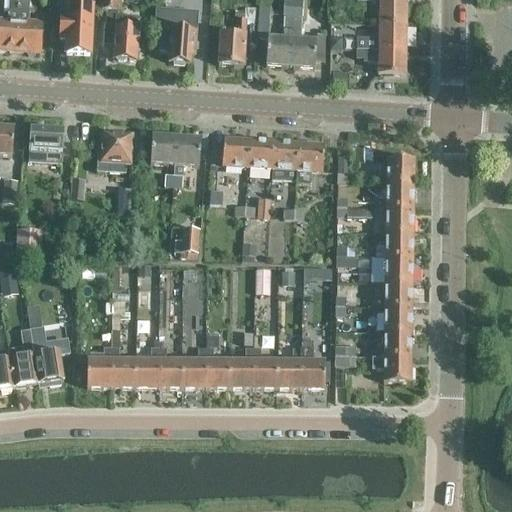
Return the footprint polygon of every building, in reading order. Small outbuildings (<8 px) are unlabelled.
[(0,53),(16,54),(19,0),(8,0),(7,23),(0,22),(0,53)] [(42,25),(28,24),(29,16),(29,0),(19,0),(16,54),(40,56),(42,25)] [(136,63),(139,25),(140,19),(116,18),(116,12),(120,12),(120,0),(100,0),(100,11),(106,11),(104,45),(114,45),(113,62),(136,63)] [(369,13),(369,4),(357,4),(357,12),(369,13)] [(379,4),(369,4),(369,13),(379,13),(379,29),(406,29),(406,5),(379,4)] [(67,41),(66,57),(90,58),(92,9),(69,8),(68,23),(61,23),(60,41),(67,41)] [(195,58),(196,33),(194,33),(196,14),(184,13),(183,32),(171,32),(169,66),(190,67),(191,58),(195,58)] [(266,69),(290,71),(293,21),(284,20),(282,41),(268,40),(266,69)] [(314,72),(316,44),(300,43),(301,33),(300,33),(301,21),(293,21),(290,71),(314,72)] [(245,39),(246,22),(236,22),(234,38),(220,37),(218,69),(243,70),(246,39),(245,39)] [(409,28),(409,42),(428,42),(428,27),(409,28)] [(379,29),(378,53),(405,54),(406,29),(379,29)] [(346,53),(356,53),(368,53),(368,44),(346,44),(346,53)] [(405,79),(405,54),(378,53),(368,53),(356,53),(356,62),(378,62),(378,79),(405,79)] [(0,159),(12,160),(13,131),(0,130),(0,159)] [(30,132),(28,166),(61,168),(63,134),(30,132)] [(127,169),(130,169),(132,139),(103,137),(102,151),(99,151),(97,175),(126,177),(127,169)] [(174,169),(176,141),(152,139),(150,167),(174,169)] [(200,143),(176,141),(174,169),(199,170),(200,143)] [(222,171),(247,172),(249,144),(224,142),(222,171)] [(274,146),(249,144),(247,172),(272,174),(274,146)] [(298,147),(274,146),(272,174),(273,174),(272,183),(295,185),(295,175),(296,175),(298,147)] [(311,176),(322,177),(324,149),(298,147),(296,175),(297,175),(296,187),(310,188),(311,176)] [(338,178),(347,179),(349,178),(349,161),(338,160),(338,178)] [(387,162),(386,188),(413,188),(414,162),(387,162)] [(173,191),(174,179),(165,178),(164,191),(173,191)] [(347,179),(338,178),(337,187),(346,187),(347,179)] [(174,179),(173,191),(182,192),(183,179),(174,179)] [(83,183),(70,182),(68,203),(81,204),(83,183)] [(16,208),(18,184),(4,183),(2,207),(16,208)] [(386,212),(413,213),(413,188),(386,188),(386,212)] [(130,192),(118,191),(117,216),(129,217),(130,192)] [(336,211),(347,212),(347,201),(337,201),(336,211)] [(244,220),(245,210),(235,209),(234,219),(244,220)] [(245,210),(244,220),(254,221),(255,211),(245,210)] [(347,212),(336,211),(336,222),(347,222),(374,222),(374,214),(347,213),(347,212)] [(374,213),(374,214),(374,222),(386,227),(385,237),(413,237),(413,213),(386,212),(374,213)] [(293,224),(294,214),(284,213),(282,238),(293,239),(294,224),(293,224)] [(293,224),(294,224),(304,224),(304,214),(294,214),(293,224)] [(16,258),(41,259),(42,234),(17,232),(16,258)] [(175,256),(197,257),(199,233),(183,232),(182,244),(175,244),(175,256)] [(385,262),(412,262),(413,237),(385,237),(385,262)] [(336,261),(346,261),(346,251),(336,251),(336,261)] [(293,252),(292,266),(305,267),(306,252),(293,252)] [(357,261),(346,261),(336,261),(336,271),(357,272),(357,261)] [(385,286),(412,287),(412,262),(385,262),(385,286)] [(14,293),(12,276),(11,269),(0,271),(0,277),(3,295),(14,293)] [(269,298),(270,274),(256,274),(255,298),(269,298)] [(384,311),(412,311),(412,287),(385,286),(384,311)] [(335,310),(345,310),(345,300),(335,300),(335,310)] [(29,309),(32,327),(42,325),(39,307),(29,309)] [(345,310),(335,310),(335,320),(345,321),(345,310)] [(384,336),(411,336),(412,311),(384,311),(384,336)] [(198,363),(182,363),(182,392),(205,392),(206,339),(207,339),(208,324),(198,324),(198,363)] [(41,331),(30,333),(32,351),(33,351),(34,360),(38,388),(48,386),(48,390),(61,388),(60,384),(63,384),(59,357),(69,355),(67,343),(44,347),(41,331)] [(34,360),(33,351),(32,351),(30,333),(20,334),(23,350),(8,352),(13,391),(38,388),(34,360)] [(384,336),(384,361),(411,361),(411,336),(384,336)] [(219,339),(207,339),(206,339),(205,392),(229,393),(229,363),(214,363),(214,351),(219,351),(219,339)] [(352,351),(335,350),(335,360),(336,360),(352,360),(352,351)] [(135,392),(158,392),(159,351),(151,351),(151,363),(135,363),(135,392)] [(182,392),(182,363),(166,363),(167,351),(159,351),(158,392),(182,392)] [(245,364),(229,363),(229,393),(253,393),(253,351),(245,351),(245,364)] [(261,351),(253,351),(253,393),(276,393),(276,364),(261,364),(261,351)] [(293,351),(293,364),(276,364),(276,393),(300,393),(300,351),(293,351)] [(324,393),(324,364),(308,364),(309,351),(300,351),(300,393),(324,393)] [(0,393),(13,391),(8,352),(0,353),(0,393)] [(87,392),(111,392),(112,352),(103,352),(104,363),(87,363),(87,392)] [(135,392),(135,363),(119,363),(119,352),(112,352),(111,392),(135,392)] [(353,360),(352,360),(336,360),(336,370),(353,370),(353,360)] [(411,361),(384,361),(372,361),(372,373),(383,373),(383,386),(410,386),(411,361)]
